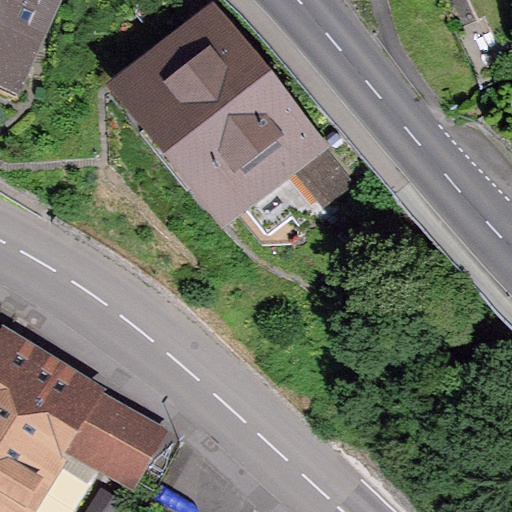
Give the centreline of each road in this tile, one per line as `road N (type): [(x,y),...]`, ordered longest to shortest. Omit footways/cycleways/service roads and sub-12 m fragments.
road 1 (secondary): [(345,511),(149,338),(0,246)]
road 2 (tertiary): [(295,0),(511,241)]
